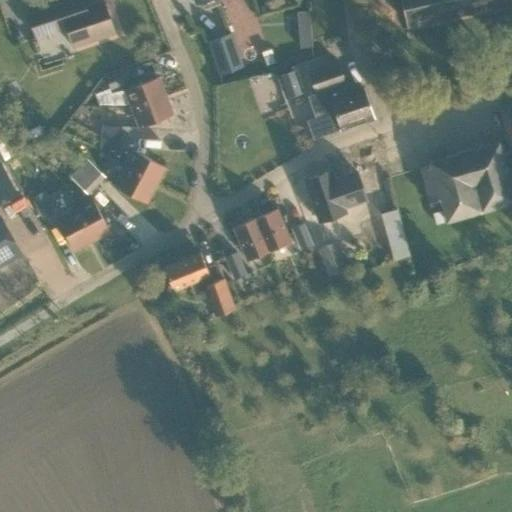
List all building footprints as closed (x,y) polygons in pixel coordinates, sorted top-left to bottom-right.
[(100,0),(85,5),(83,0),(72,0),(31,13),(37,34),(57,27),(57,28),(65,25),(73,47),(115,33),(103,0),(100,0)] [(401,0),(407,24),(509,0),(401,0)] [(232,32),(208,40),(219,74),(244,66),(232,32)] [(271,49),(262,52),(266,66),(275,63),(272,54),(273,53),(271,49)] [(312,138),(374,117),(366,96),(367,96),(363,86),(347,92),(344,83),(345,82),(339,63),(309,74),(315,93),(326,89),(334,110),(306,120),(312,138)] [(105,76),(110,88),(132,80),(128,68),(105,76)] [(132,108),(165,95),(158,76),(124,89),(132,108)] [(165,95),(132,108),(139,127),(173,114),(165,95)] [(509,143),(511,143),(511,142),(511,102),(500,106),(509,143)] [(101,123),(101,135),(127,136),(127,125),(101,123)] [(126,149),(127,136),(101,135),(100,147),(126,149)] [(511,149),(502,152),(498,141),(429,161),(430,165),(420,168),(430,201),(440,198),(447,220),(511,201),(511,149)] [(124,167),(156,184),(165,166),(133,149),(124,167)] [(78,166),(97,184),(105,175),(87,157),(78,166)] [(0,201),(15,194),(0,164),(0,201)] [(88,193),(97,184),(78,166),(70,175),(88,193)] [(146,202),(156,184),(124,167),(114,185),(146,202)] [(305,179),(319,221),(345,212),(344,206),(366,198),(357,171),(334,179),(331,169),(305,179)] [(32,196),(43,217),(54,211),(43,190),(32,196)] [(75,209),(91,240),(109,231),(93,199),(75,209)] [(394,258),(411,254),(398,207),(381,212),(394,258)] [(73,250),(91,240),(75,209),(57,218),(73,250)] [(254,218),(268,251),(290,242),(276,209),(254,218)] [(0,264),(21,253),(1,217),(0,217),(0,264)] [(247,260),(268,251),(254,218),(233,227),(247,260)] [(291,227),(301,250),(313,244),(304,221),(291,227)] [(317,247),(328,274),(347,266),(337,240),(317,247)] [(225,255),(234,278),(246,273),(237,250),(225,255)] [(200,251),(163,267),(171,284),(188,277),(194,294),(214,287),(223,312),(234,307),(223,276),(212,281),(207,268),(200,251)]
